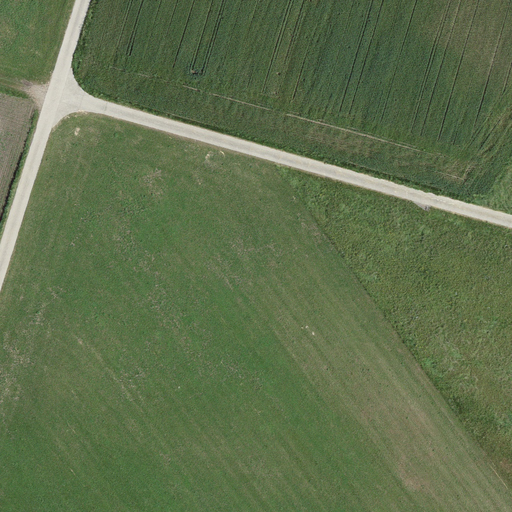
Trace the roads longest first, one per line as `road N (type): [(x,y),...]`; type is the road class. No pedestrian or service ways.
road 1 (track): [(54,95),(511,220)]
road 2 (track): [(84,0),(0,269)]
